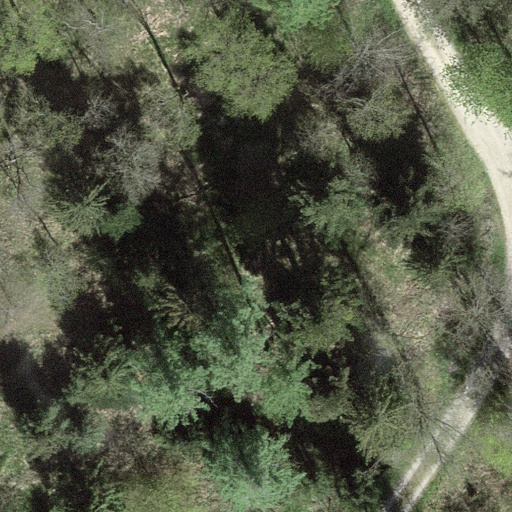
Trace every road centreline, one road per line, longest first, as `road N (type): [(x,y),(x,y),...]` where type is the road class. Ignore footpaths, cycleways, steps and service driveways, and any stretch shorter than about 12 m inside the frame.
road 1 (track): [(511,308),(381,511)]
road 2 (track): [(403,0),(511,206)]
